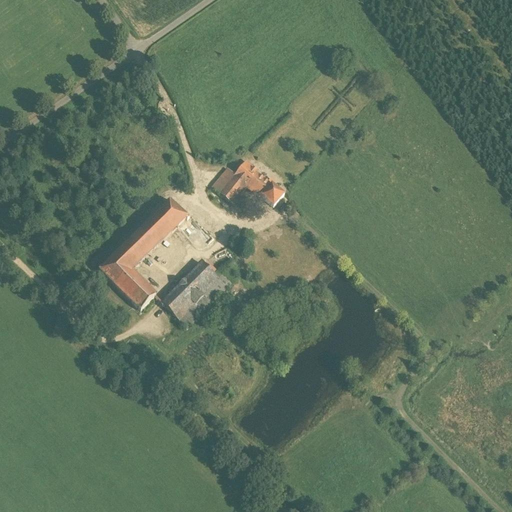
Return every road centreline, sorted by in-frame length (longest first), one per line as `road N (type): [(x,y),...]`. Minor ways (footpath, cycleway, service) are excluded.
road 1 (track): [(511,285),(441,358),(295,218),(274,225)]
road 2 (track): [(0,247),(74,321),(109,343),(232,228)]
road 3 (track): [(441,358),(406,396),(403,415),(497,511)]
road 4 (unclassified): [(99,0),(133,52),(209,0)]
